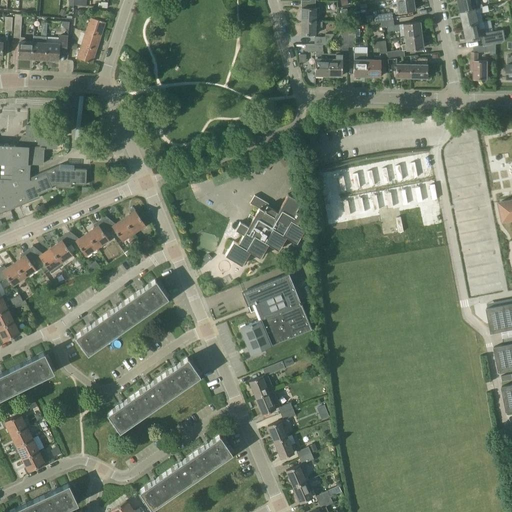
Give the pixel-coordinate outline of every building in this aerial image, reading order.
[(301,0),(301,7),(301,20),(315,20),(315,14),(319,14),(319,8),(316,8),(315,8),(314,0),(301,0)] [(393,5),(394,11),(399,11),(415,9),(413,0),(397,0),(398,5),(393,5)] [(458,0),(461,12),(475,9),(480,8),(483,7),(481,0),(458,0)] [(475,9),(461,12),(464,26),(483,22),(483,21),(481,13),(480,8),(475,9)] [(392,12),(375,15),(375,21),(381,20),(392,19),(392,12)] [(22,14),(15,14),(13,37),(15,37),(19,37),(20,37),(22,14)] [(91,16),(87,27),(100,32),(104,20),(99,19),(100,16),(94,14),(93,17),(91,16)] [(392,19),(381,20),(382,27),(387,26),(388,31),(400,29),(404,29),(405,37),(422,35),(420,22),(403,24),(393,25),(392,19)] [(301,20),(301,33),(315,33),(315,27),(318,27),(322,27),(322,22),(315,21),(315,20),(301,20)] [(483,22),(464,26),(467,40),(480,37),(482,39),(484,46),(486,46),(496,44),(502,43),(505,40),(503,30),(486,33),(485,28),(484,22),(484,21),(483,21),(483,22)] [(87,27),(82,42),(96,46),(100,32),(87,27)] [(32,41),(31,57),(44,58),(45,42),(46,42),(46,30),(41,30),(41,41),(32,41)] [(325,37),(314,36),(314,43),(323,44),(327,45),(333,34),(325,33),(325,37)] [(45,42),(44,58),(57,59),(58,51),(65,51),(66,35),(58,35),(58,38),(46,37),(46,42),(45,42)] [(422,35),(405,37),(405,44),(401,44),(402,50),(404,50),(406,50),(423,48),(423,47),(422,35)] [(20,37),(19,37),(19,38),(19,40),(18,56),(31,57),(32,41),(25,40),(25,37),(20,37)] [(379,53),(386,53),(385,40),(373,41),(374,48),(378,48),(379,53)] [(77,57),(91,61),(96,46),(82,42),(77,57)] [(316,50),(315,74),(328,75),(328,58),(329,58),(329,53),(323,53),(323,44),(314,43),(306,43),(306,50),(316,50)] [(486,46),(486,52),(490,52),(490,55),(496,55),(496,44),(486,46)] [(402,50),(387,52),(388,58),(397,57),(404,56),(404,50),(402,50)] [(353,58),(353,75),(366,75),(366,58),(366,52),(354,52),(353,52),(353,58)] [(471,53),(471,70),(474,70),(474,78),(488,79),(488,61),(479,61),(479,53),(471,53)] [(329,58),(328,75),(342,75),(342,58),(341,58),(342,54),(336,54),(329,54),(329,58)] [(380,59),(379,59),(380,55),(374,55),(374,58),(366,58),(366,75),(380,76),(380,59)] [(410,55),(410,63),(412,63),(411,76),(426,76),(427,63),(426,63),(426,58),(417,58),(417,57),(417,55),(412,55),(410,55)] [(412,63),(410,63),(405,63),(397,63),(397,57),(388,58),(389,70),(396,69),(396,76),(411,76),(412,63)] [(0,213),(35,199),(40,197),(38,194),(44,192),(52,188),(51,186),(52,185),(53,185),(55,185),(55,187),(70,188),(71,187),(71,184),(72,184),(85,184),(86,169),(61,168),(61,167),(60,165),(28,178),(28,177),(29,164),(30,164),(30,163),(42,163),(43,148),(44,148),(45,147),(56,147),(57,132),(58,132),(58,131),(70,131),(71,115),(55,114),(54,114),(54,125),(54,126),(26,125),(26,134),(26,135),(23,135),(22,135),(17,144),(17,146),(0,145),(0,213)] [(339,134),(321,132),(318,148),(326,150),(328,140),(338,142),(339,134)] [(295,242),(305,228),(297,224),(302,214),(295,210),(300,201),(287,194),(279,208),(277,212),(267,206),(268,204),(254,195),(250,202),(259,208),(253,217),(249,214),(246,219),(250,221),(247,226),(239,222),(235,229),(243,233),(237,243),(232,240),(224,255),(241,265),(249,251),(259,257),(267,244),(277,250),(285,236),(295,242)] [(502,202),(501,202),(505,220),(511,218),(511,198),(501,201),(502,202)] [(129,210),(131,212),(122,218),(132,232),(144,224),(132,208),(129,210)] [(105,215),(99,219),(107,230),(107,229),(112,235),(115,233),(121,240),(132,232),(122,218),(115,223),(105,215)] [(95,227),(86,233),(96,248),(108,239),(107,238),(112,235),(107,229),(107,230),(99,219),(93,223),(95,227)] [(69,230),(63,234),(70,244),(74,242),(84,256),(96,248),(86,233),(78,238),(69,230)] [(56,239),(58,241),(49,248),(59,262),(71,254),(66,247),(70,244),(63,234),(56,239)] [(156,241),(152,236),(143,242),(146,248),(156,241)] [(32,245),(26,250),(38,269),(44,265),(47,270),(59,262),(49,248),(42,253),(32,245)] [(22,257),(13,263),(23,278),(35,270),(36,271),(38,269),(26,250),(20,254),(22,257)] [(202,259),(206,263),(212,257),(208,253),(202,259)] [(23,278),(13,263),(5,268),(3,265),(0,266),(0,268),(5,279),(7,278),(11,285),(23,278)] [(292,336),(311,328),(301,304),(288,273),(242,291),(251,311),(256,309),(260,319),(239,327),(250,353),(292,336)] [(160,281),(157,283),(155,279),(75,335),(77,339),(75,341),(85,355),(170,296),(160,281)] [(0,296),(0,311),(7,309),(22,301),(20,294),(3,302),(0,296)] [(511,302),(487,308),(491,328),(492,332),(511,328),(511,335),(503,338),(504,344),(495,346),(499,371),(511,368),(511,384),(502,386),(507,411),(511,409),(511,302)] [(0,327),(13,321),(7,309),(0,311),(0,327)] [(0,337),(0,341),(1,343),(19,333),(13,321),(0,327),(0,333),(2,337),(0,337)] [(0,397),(56,369),(48,353),(45,355),(43,351),(0,372),(0,397)] [(116,433),(119,431),(202,374),(193,359),(190,361),(187,357),(106,412),(109,416),(106,418),(116,433)] [(262,369),(265,375),(249,381),(256,397),(273,390),(267,374),(284,367),(282,361),(262,369)] [(256,397),(263,413),(275,408),(278,407),(280,413),(292,408),(290,402),(280,406),(273,390),(256,397)] [(318,407),(323,419),(330,415),(325,404),(318,407)] [(280,413),(283,419),(295,414),(292,408),(280,413)] [(3,425),(6,424),(11,433),(25,425),(19,413),(1,421),(3,425)] [(280,420),(268,425),(274,441),(286,436),(285,433),(289,431),(286,425),(283,427),(280,420)] [(31,438),(25,425),(11,433),(15,441),(12,444),(13,446),(31,438)] [(149,510),(205,471),(234,451),(224,437),(222,438),(219,434),(138,490),(141,494),(139,495),(149,510)] [(281,458),(293,452),(292,450),(296,449),(294,443),(290,445),(286,436),(274,441),(281,458)] [(37,450),(31,438),(13,446),(15,450),(19,449),(23,457),(37,450)] [(299,458),(311,453),(308,446),(296,451),(299,458)] [(37,450),(23,457),(27,466),(24,468),(26,471),(43,463),(37,450)] [(298,465),(286,470),(293,486),(308,479),(307,476),(305,470),(306,470),(303,463),(313,459),(311,453),(299,458),(301,464),(298,465)] [(312,488),(308,479),(293,486),(300,502),(312,497),(311,495),(315,493),(312,488)] [(72,486),(69,487),(67,484),(8,511),(58,511),(80,502),(72,486)] [(327,490),(315,495),(318,502),(330,497),(327,490)] [(320,508),(310,511),(328,511),(325,505),(332,502),(330,497),(318,502),(320,508)] [(131,511),(133,511),(125,499),(108,511),(131,511)]
